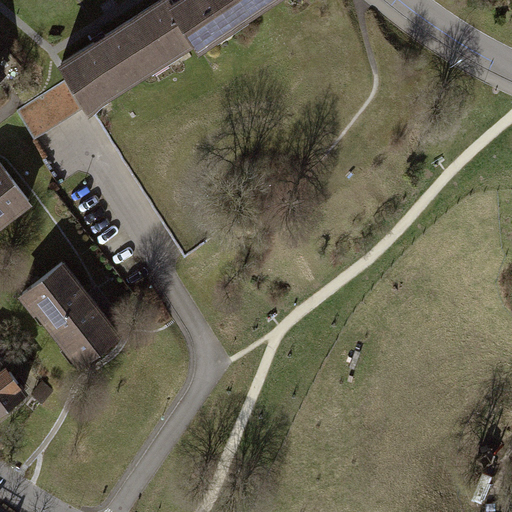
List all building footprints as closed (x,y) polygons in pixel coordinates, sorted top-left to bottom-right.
[(159,0),(157,0),(59,58),(87,104),(187,43),(161,3),(159,0)] [(242,0),(166,0),(161,3),(187,43),(191,50),(250,12),(242,0)] [(242,0),(250,12),(269,0),(242,0)] [(80,105),(64,78),(14,109),(30,135),(80,105)] [(0,220),(30,197),(0,158),(0,220)] [(60,260),(15,294),(69,365),(114,331),(60,260)] [(0,363),(0,403),(19,390),(0,363)] [(492,473),(482,469),(472,497),(481,500),(492,473)]
